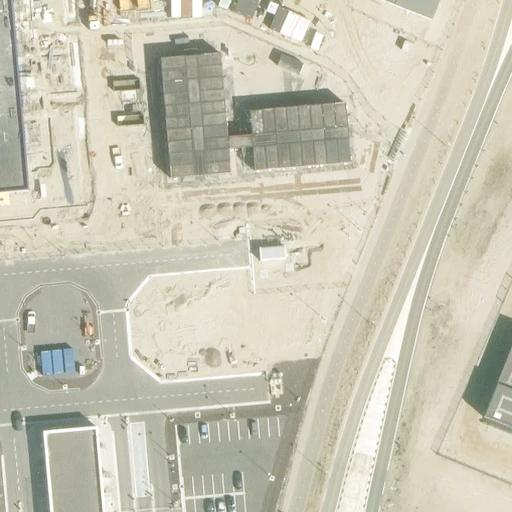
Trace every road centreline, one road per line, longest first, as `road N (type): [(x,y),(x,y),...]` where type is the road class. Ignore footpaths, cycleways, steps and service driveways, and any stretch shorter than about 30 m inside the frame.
road 1 (secondary): [(403,310),(505,54)]
road 2 (secondary): [(403,310),(370,362),(327,511)]
road 3 (secondary): [(372,511),(399,378),(403,310)]
